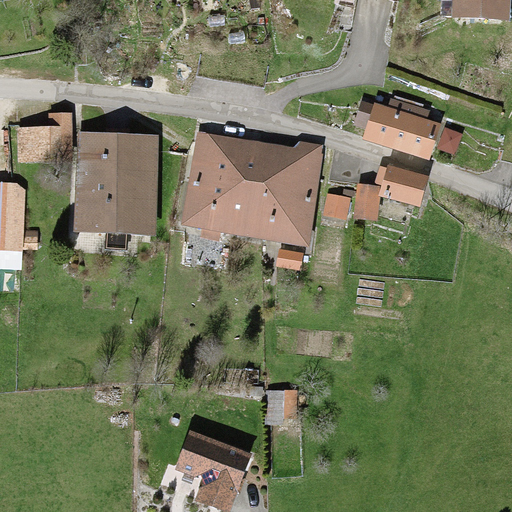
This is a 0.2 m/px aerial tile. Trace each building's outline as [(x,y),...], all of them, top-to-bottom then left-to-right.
[(453,0),(452,16),(509,19),(509,0),(453,0)] [(439,126),(373,107),(364,140),(430,159),(439,126)] [(17,130),(17,149),(66,149),(66,116),(49,116),(49,130),(17,130)] [(157,135),(77,132),(73,228),(152,231),(157,135)] [(200,134),(183,226),(311,248),(327,156),(200,134)] [(389,174),(383,196),(421,207),(427,186),(389,174)] [(376,187),(354,185),(351,218),(373,220),(376,187)] [(0,247),(11,247),(12,198),(0,197),(0,247)] [(226,511),(233,511),(254,455),(186,430),(174,465),(193,472),(184,496),(226,511)]
